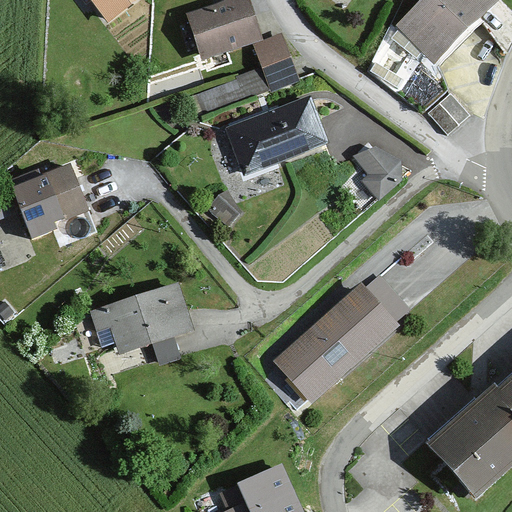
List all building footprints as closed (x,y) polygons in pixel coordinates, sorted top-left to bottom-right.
[(91,0),(108,20),(133,0),(91,0)] [(245,0),(235,0),(184,15),(197,57),(257,40),(245,0)] [(500,2),(497,0),(421,0),(394,25),(429,64),(500,2)] [(281,36),(255,45),(270,89),(297,80),(281,36)] [(382,57),(373,72),(388,82),(398,67),(382,57)] [(470,115),(448,93),(429,113),(450,134),(470,115)] [(324,142),(309,101),(226,131),(241,172),(324,142)] [(373,145),(360,157),(373,172),(362,181),(374,194),(398,172),(373,145)] [(69,164),(11,186),(29,233),(87,211),(69,164)] [(214,207),(233,214),(240,196),(221,189),(214,207)] [(190,326),(178,284),(92,309),(104,351),(190,326)] [(392,329),(356,289),(269,365),(305,406),(392,329)] [(511,460),(511,374),(424,455),(466,500),(511,460)] [(298,511),(279,467),(221,492),(228,510),(222,511),(298,511)]
